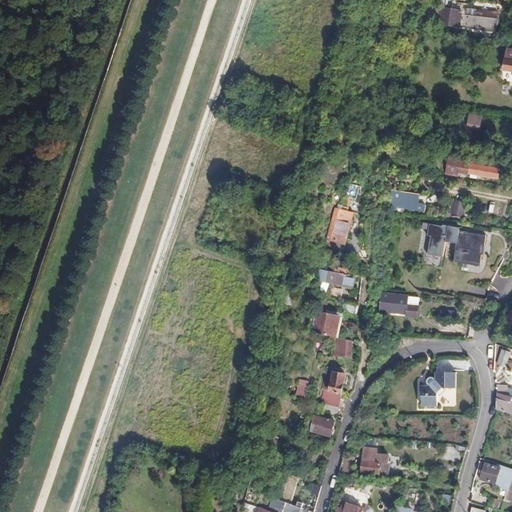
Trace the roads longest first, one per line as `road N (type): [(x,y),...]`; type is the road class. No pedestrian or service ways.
road 1 (unknown): [(84,511),(200,161)]
road 2 (residential): [(319,511),(349,407),(365,384),(415,350),(460,345),(478,353)]
road 3 (residential): [(459,511),(484,419),(478,353)]
